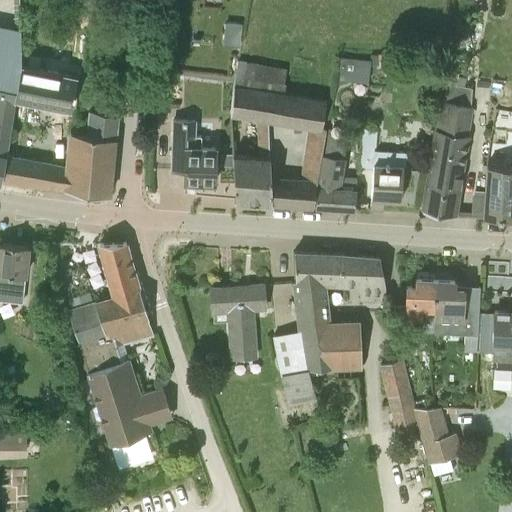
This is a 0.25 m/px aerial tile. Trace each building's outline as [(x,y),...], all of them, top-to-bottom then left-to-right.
[(239,47),(240,23),(225,22),(224,46),(239,47)] [(0,178),(1,179),(5,159),(15,98),(20,65),(20,33),(0,28),(0,178)] [(338,74),(368,77),(370,60),(339,57),(338,74)] [(46,70),(20,65),(15,98),(70,109),(77,76),(62,73),(63,67),(47,64),(46,70)] [(443,100),(442,99),(422,210),(454,215),(468,135),(467,134),(472,106),(470,106),(472,87),(456,83),(458,73),(450,71),(443,100)] [(437,87),(442,84),(444,79),(441,74),(436,72),(431,75),(430,80),(432,85),(437,87)] [(286,203),(313,205),(329,124),(321,123),(326,101),(284,93),(236,84),(232,112),(256,117),(258,155),(235,153),(235,154),(235,166),(235,197),(234,199),(286,203)] [(65,188),(85,191),(109,194),(117,114),(90,110),(87,133),(70,131),(65,188)] [(184,182),(214,183),(215,147),(201,147),(201,136),(195,135),(196,120),(173,120),(172,169),(185,170),(184,182)] [(373,168),(370,208),(382,210),(384,198),(400,199),(402,169),(405,169),(406,151),(375,149),(376,132),(364,131),(361,168),(373,168)] [(222,166),(235,166),(235,154),(222,153),(222,166)] [(324,155),(324,157),(315,205),(354,208),(355,189),(357,176),(341,174),(343,158),(342,157),(324,155)] [(48,185),(51,165),(5,159),(1,179),(48,185)] [(483,216),(511,218),(511,167),(486,166),(483,216)] [(0,299),(21,302),(28,246),(0,242),(0,299)] [(123,343),(153,333),(148,316),(147,316),(125,242),(97,243),(111,295),(94,299),(95,300),(68,307),(78,341),(87,370),(86,371),(109,444),(153,430),(150,423),(166,418),(157,389),(140,395),(123,343)] [(360,300),(362,300),(363,304),(367,307),(377,307),(380,304),(382,300),(385,301),(385,289),(379,257),(343,253),(294,251),(293,273),(300,328),(308,367),(331,366),(332,368),(362,366),(360,318),(331,318),(327,283),(355,285),(355,286),(359,286),(360,300)] [(433,320),(435,280),(416,279),(415,286),(406,286),(405,314),(393,314),(394,330),(433,332),(433,320)] [(461,333),(464,333),(478,334),(479,310),(462,309),(463,288),(454,288),(455,281),(435,280),(433,320),(462,322),(461,333)] [(211,287),(212,304),(212,311),(228,310),(231,358),(255,357),(253,309),(264,309),(263,283),(211,287)] [(511,311),(494,310),(492,358),(511,359),(511,311)] [(316,397),(308,367),(300,328),(272,334),(280,374),(288,404),(308,399),(316,397)] [(478,334),(464,333),(464,350),(477,351),(478,334)] [(418,423),(414,406),(402,358),(379,363),(396,429),(417,423),(418,423)] [(441,406),(414,406),(418,423),(417,423),(428,462),(462,452),(456,431),(448,433),(441,406)] [(0,447),(26,447),(26,429),(0,428),(0,447)]
